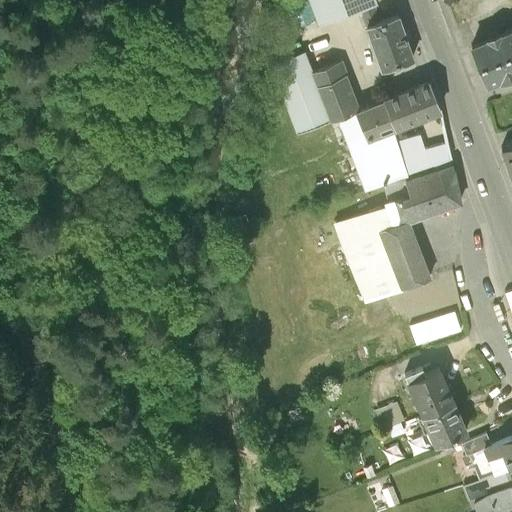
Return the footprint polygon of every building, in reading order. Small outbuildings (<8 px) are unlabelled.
[(376,3),(375,0),(310,0),(320,25),(376,3)] [(413,58),(398,17),(379,23),(375,12),(363,17),(382,69),(413,58)] [(511,30),(500,35),(499,34),(488,38),(489,39),(472,46),(487,84),(499,79),(500,79),(511,74),(511,30)] [(356,112),(337,64),(312,73),(304,53),(270,67),(298,135),(333,121),(356,112)] [(429,82),(356,112),(367,139),(393,129),(441,109),(429,82)] [(451,158),(448,143),(424,149),(419,135),(397,142),(393,129),(367,139),(356,112),(333,121),(336,129),(342,126),(354,160),(339,165),(350,197),(384,185),(406,178),(404,175),(451,158)] [(511,143),(501,148),(511,178),(511,143)] [(384,185),(389,204),(397,225),(408,221),(460,202),(451,158),(404,175),(406,178),(384,185)] [(430,278),(408,221),(397,225),(389,204),(373,210),(373,211),(334,223),(365,303),(430,278)] [(456,312),(432,317),(437,336),(461,331),(456,312)] [(342,384),(376,371),(367,349),(333,362),(342,384)] [(405,376),(423,415),(454,401),(451,396),(455,394),(451,385),(447,386),(439,368),(423,375),(420,369),(405,376)] [(466,430),(454,401),(423,415),(418,418),(425,433),(430,431),(435,445),(466,430)] [(398,403),(376,412),(383,431),(406,422),(398,403)] [(489,445),(492,444),(486,431),(462,442),(467,456),(490,447),(489,445)] [(511,434),(492,444),(489,445),(490,447),(493,454),(503,450),(510,468),(511,467),(511,434)] [(491,511),(511,504),(511,490),(511,488),(489,496),(474,505),(476,511),(491,511)]
